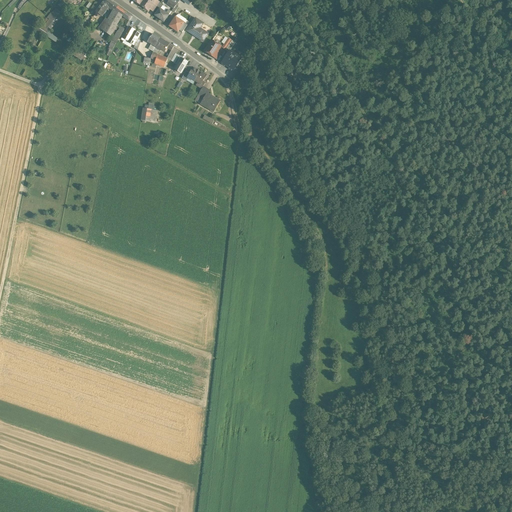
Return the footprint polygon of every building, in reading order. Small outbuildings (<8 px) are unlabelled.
[(28,0),(22,0),(23,1),(18,8),(20,9),(27,1),(28,0)] [(112,11),(113,9),(115,10),(115,11),(117,6),(108,0),(104,0),(96,11),(100,14),(103,16),(109,8),(112,11)] [(152,0),(143,0),(140,5),(148,11),(151,8),(151,6),(152,6),(155,2),(154,1),(152,0)] [(155,2),(152,6),(156,9),(157,7),(160,3),(156,0),(155,0),(154,1),(155,2)] [(160,3),(157,7),(160,8),(162,10),(167,4),(169,0),(168,0),(161,0),(161,1),(160,3)] [(132,16),(117,6),(115,11),(122,16),(129,21),(132,16)] [(166,13),(162,10),(160,8),(155,15),(164,22),(170,13),(167,12),(166,13)] [(56,10),(52,15),(50,13),(41,25),(46,29),(59,12),(56,10)] [(117,25),(119,22),(122,16),(115,11),(115,10),(113,10),(112,11),(107,20),(106,18),(98,28),(102,30),(107,34),(111,36),(115,30),(116,30),(118,26),(117,25)] [(62,14),(59,12),(46,29),(41,25),(39,27),(40,28),(47,33),(62,14)] [(179,30),(184,23),(176,18),(170,27),(178,32),(179,30)] [(203,23),(195,18),(187,30),(202,41),(208,33),(200,28),(203,23)] [(187,25),(184,23),(179,30),(182,33),(187,25)] [(211,29),(203,23),(200,28),(208,33),(211,29)] [(119,38),(123,31),(124,30),(123,28),(120,26),(118,31),(117,31),(107,49),(112,51),(119,38)] [(126,32),(123,38),(124,39),(128,41),(128,42),(134,31),(135,30),(129,27),(126,32)] [(47,33),(40,28),(39,30),(38,33),(45,36),(55,43),(58,40),(47,33)] [(39,30),(35,29),(31,38),(35,40),(38,33),(39,30)] [(134,31),(128,42),(132,44),(134,45),(137,40),(140,34),(134,31)] [(155,46),(160,38),(153,34),(148,42),(151,44),(148,49),(153,52),(155,46)] [(165,42),(160,38),(155,46),(159,49),(161,50),(165,42)] [(226,50),(232,41),(228,38),(222,47),(226,50)] [(137,40),(134,45),(132,44),(131,46),(137,50),(141,42),(137,40)] [(212,41),(205,51),(214,57),(217,52),(221,47),(212,41)] [(226,50),(229,52),(235,43),(232,41),(226,50)] [(171,45),(165,42),(161,50),(165,52),(166,50),(169,50),(171,45)] [(68,51),(80,60),(83,56),(89,47),(84,43),(80,48),(74,43),(68,51)] [(178,49),(171,45),(169,50),(171,51),(168,59),(172,61),(176,54),(178,49)] [(234,71),(242,59),(230,51),(229,52),(222,63),(234,71)] [(153,53),(151,58),(156,61),(159,62),(161,56),(157,55),(153,53)] [(167,58),(161,56),(159,62),(165,64),(167,58)] [(179,56),(175,63),(175,64),(177,65),(181,59),(182,59),(183,58),(179,56)] [(168,59),(167,58),(165,64),(159,62),(156,61),(155,64),(164,68),(168,59)] [(174,70),(181,73),(188,63),(182,59),(181,59),(177,65),(174,70)] [(197,69),(191,71),(190,73),(187,78),(188,78),(194,82),(195,81),(200,72),(197,70),(197,69)] [(186,71),(182,78),(186,81),(188,78),(187,78),(190,73),(186,71)] [(206,75),(200,72),(195,81),(200,84),(202,82),(206,75)] [(207,94),(207,93),(204,97),(200,104),(213,112),(216,107),(214,106),(217,100),(211,97),(211,96),(207,94)] [(155,123),(157,111),(143,109),(141,120),(155,123)]
